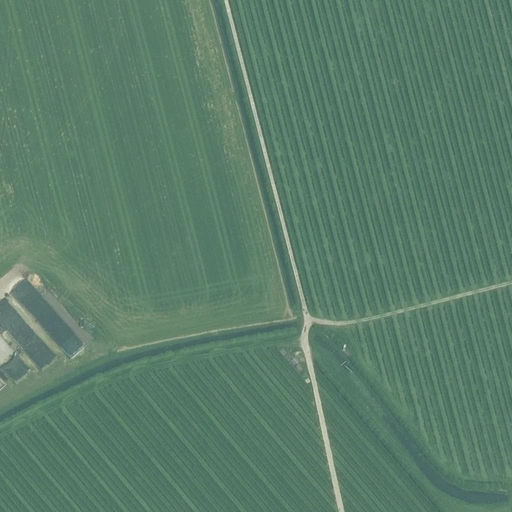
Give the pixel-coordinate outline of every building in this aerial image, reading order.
[(80,326),(34,275),(21,287),(66,338),(80,326)] [(12,294),(0,305),(0,306),(31,342),(44,331),(12,294)] [(0,352),(26,377),(40,363),(0,325),(0,352)] [(48,331),(30,343),(35,351),(54,339),(48,331)] [(54,338),(38,352),(52,367),(68,353),(54,338)] [(91,338),(77,349),(80,354),(94,342),(91,338)] [(297,343),(289,347),(294,357),(302,353),(297,343)] [(0,392),(1,394),(14,382),(0,366),(0,392)]
